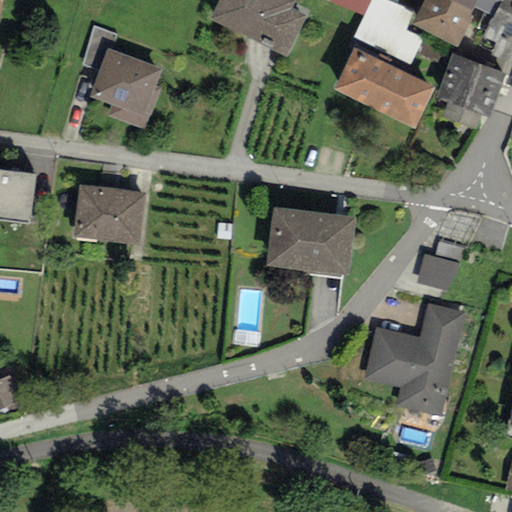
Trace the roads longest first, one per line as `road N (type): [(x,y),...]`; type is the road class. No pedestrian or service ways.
road 1 (residential): [(0,433),(288,357),(328,339),(356,314),(436,198)]
road 2 (residential): [(0,142),(436,198)]
road 3 (residential): [(470,202),(511,88)]
